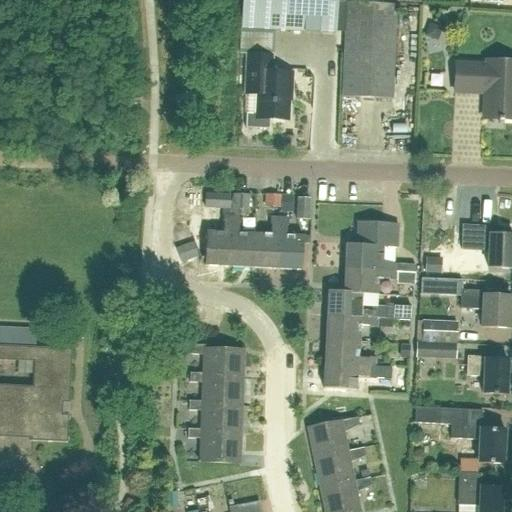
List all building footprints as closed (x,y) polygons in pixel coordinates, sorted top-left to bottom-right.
[(335,32),(336,0),(240,0),(240,30),(335,34),(335,32)] [(348,4),(348,0),(336,0),(335,32),(344,32),(345,4),(348,4)] [(391,100),(395,6),(348,4),(345,4),(341,98),(391,100)] [(429,25),(424,37),(436,42),(441,30),(429,25)] [(290,91),(291,74),(269,73),(270,57),(246,56),(244,95),(256,96),(255,115),(245,115),(244,130),(268,131),(269,120),(286,121),(288,91),(290,91)] [(511,121),(511,63),(485,63),(484,67),(454,65),(453,93),(483,95),(482,120),(511,121)] [(229,210),(229,195),(204,194),(203,209),(229,210)] [(247,216),(248,196),(231,195),(230,215),(247,216)] [(267,196),(267,204),(279,204),(280,196),(267,196)] [(293,197),(282,196),(281,211),(292,212),(293,197)] [(309,220),(310,200),(298,200),(297,219),(309,220)] [(228,268),(230,217),(221,217),(221,224),(222,224),(222,234),(205,234),(203,267),(228,268)] [(252,269),(253,236),(237,235),(237,224),(239,224),(239,217),(230,217),(228,268),(252,269)] [(276,270),(278,219),(269,219),(269,226),(270,226),(269,236),(253,236),(252,269),(276,270)] [(278,219),(276,270),(300,271),(302,238),(285,237),(285,226),(287,226),(287,219),(278,219)] [(344,270),(395,272),(395,265),(382,264),(382,248),(396,249),(397,225),(357,223),(355,246),(345,245),(344,270)] [(511,270),(511,255),(511,236),(490,236),(490,228),(462,226),(461,250),(488,252),(487,269),(511,270)] [(343,293),(343,294),(361,295),(376,296),(377,279),(388,280),(388,281),(393,281),(393,284),(411,285),(412,274),(395,272),(344,270),(343,293)] [(421,278),(420,293),(436,295),(437,279),(421,278)] [(509,330),(510,298),(483,297),(483,292),(460,291),(460,309),(482,311),(481,328),(509,330)] [(327,292),(326,317),(377,320),(385,320),(386,308),(376,308),(360,307),(361,295),(343,294),(343,293),(327,292)] [(409,322),(409,306),(398,306),(398,321),(409,322)] [(326,317),(325,341),(358,343),(359,326),(370,327),(370,328),(377,328),(393,329),(393,321),(385,320),(377,320),(326,317)] [(455,344),(456,324),(422,322),(421,342),(455,344)] [(368,359),(357,359),(358,343),(325,341),(323,365),(375,367),(375,359),(368,358),(368,359)] [(455,361),(455,346),(415,344),(414,359),(455,361)] [(400,346),(399,358),(408,358),(408,347),(400,346)] [(0,440),(66,444),(67,416),(60,416),(61,404),(67,404),(70,350),(0,347),(0,440)] [(201,380),(242,381),(243,352),(203,351),(204,348),(190,347),(190,356),(202,356),(201,376),(201,380)] [(506,395),(507,362),(484,361),(484,358),(467,357),(466,377),(477,377),(477,372),(483,372),(482,394),(506,395)] [(323,365),(322,390),(356,391),(357,374),(367,375),(367,376),(372,376),(372,381),(386,382),(385,385),(377,385),(376,395),(382,395),(382,392),(388,392),(388,395),(394,395),(395,382),(396,372),(375,370),(375,368),(375,367),(323,365)] [(201,380),(201,376),(189,375),(189,384),(201,384),(200,404),(200,407),(241,409),(242,381),(201,380)] [(200,407),(200,404),(188,403),(188,412),(200,412),(199,431),(199,435),(240,437),(241,409),(200,407)] [(503,465),(504,431),(479,430),(480,412),(414,408),(413,424),(450,426),(450,440),(478,441),(477,464),(503,465)] [(313,460),(347,453),(343,433),(358,430),(356,419),(341,422),(306,429),(313,460)] [(199,435),(199,431),(187,431),(187,440),(199,440),(198,464),(238,465),(240,437),(199,435)] [(319,490),(353,483),(349,464),(364,461),(362,450),(347,453),(313,460),(319,490)] [(500,511),(502,490),(480,489),(481,475),(458,474),(456,506),(477,507),(477,511),(500,511)] [(370,486),(369,480),(353,483),(319,490),(323,511),(359,511),(355,494),(370,486)]
